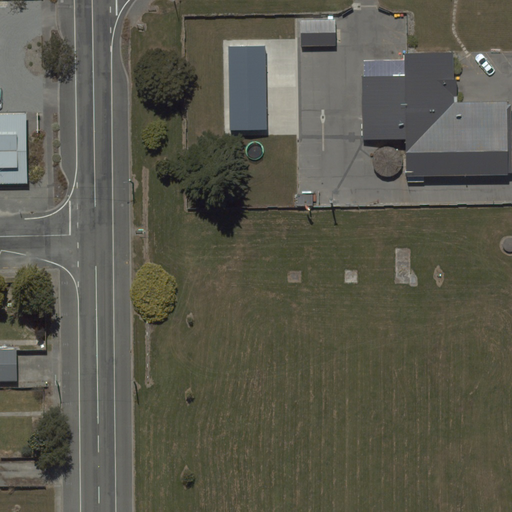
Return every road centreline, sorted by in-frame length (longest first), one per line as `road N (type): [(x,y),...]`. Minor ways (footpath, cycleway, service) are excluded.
road 1 (primary): [(96,234),(99,511)]
road 2 (primary): [(93,0),(96,234)]
